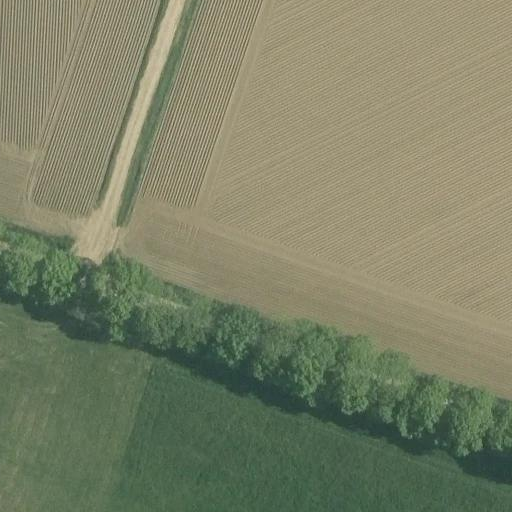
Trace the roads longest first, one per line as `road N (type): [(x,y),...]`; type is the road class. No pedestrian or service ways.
road 1 (unclassified): [(511,430),(0,254)]
road 2 (track): [(175,0),(89,286)]
